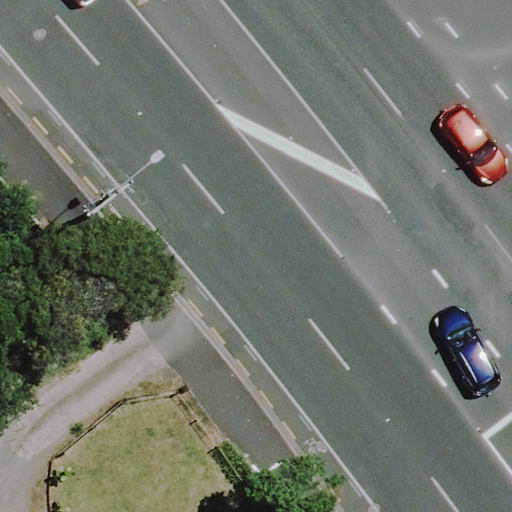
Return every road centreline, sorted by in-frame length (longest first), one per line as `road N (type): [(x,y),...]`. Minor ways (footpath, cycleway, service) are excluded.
road 1 (secondary): [(186,0),(333,172),(434,255)]
road 2 (secondary): [(434,255),(511,360)]
